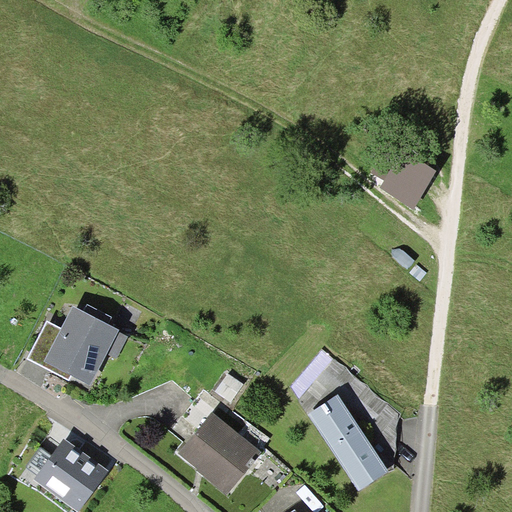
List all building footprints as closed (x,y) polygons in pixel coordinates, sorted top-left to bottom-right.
[(419,207),(437,176),(395,148),(380,175),(393,183),(391,187),(419,207)] [(47,363),(75,378),(78,371),(88,376),(112,331),(74,311),(47,363)] [(221,385),(233,394),(239,386),(227,377),(221,385)] [(345,398),(319,416),(367,489),(393,472),(345,398)] [(230,445),(234,439),(208,418),(180,453),(205,473),(203,474),(225,492),(245,467),(247,469),(253,462),(250,460),(249,461),(230,445)] [(106,470),(64,440),(37,477),(78,507),(106,470)]
